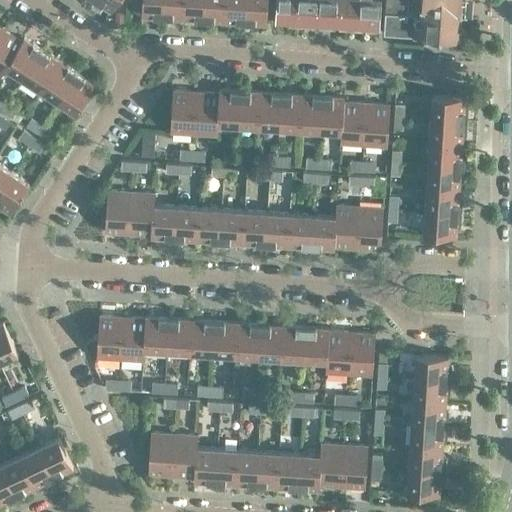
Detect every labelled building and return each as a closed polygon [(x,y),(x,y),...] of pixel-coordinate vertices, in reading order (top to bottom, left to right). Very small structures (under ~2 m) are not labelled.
[(117,0),(96,0),(111,10),(117,0)] [(163,16),(163,0),(142,0),(141,14),(163,16)] [(183,17),(184,0),(163,0),(163,16),(183,17)] [(204,18),(205,0),(184,0),(183,17),(204,18)] [(224,20),(225,0),(205,0),(204,18),(224,20)] [(245,21),(246,0),(225,0),(224,20),(245,21)] [(267,0),(246,0),(245,21),(267,23),(267,0)] [(295,23),(296,0),(276,0),(275,21),(295,23)] [(316,24),(317,0),(296,0),(295,23),(316,24)] [(337,25),(338,0),(317,0),(316,24),(337,25)] [(357,27),(359,0),(338,0),(337,25),(357,27)] [(359,0),(357,27),(379,28),(380,0),(359,0)] [(463,7),(463,0),(385,0),(385,12),(460,17),(460,9),(463,7)] [(459,25),(459,21),(460,17),(385,12),(384,33),(458,38),(458,34),(461,32),(462,26),(459,25)] [(115,13),(114,21),(124,22),(125,13),(115,13)] [(23,41),(21,40),(3,28),(0,31),(0,75),(6,66),(23,41)] [(24,36),(21,40),(23,41),(6,66),(23,77),(42,48),(24,36)] [(59,59),(42,48),(23,77),(40,88),(59,59)] [(57,100),(76,70),(59,59),(40,88),(57,100)] [(94,82),(76,70),(57,100),(75,111),(94,82)] [(238,124),(240,89),(219,88),(219,92),(220,92),(218,123),(238,124)] [(194,133),(196,90),(173,89),(170,131),(194,133)] [(259,125),(261,90),(240,89),(238,124),(259,125)] [(220,92),(219,92),(196,90),(194,133),(217,134),(218,123),(220,92)] [(279,127),(282,92),(261,90),(259,125),(279,127)] [(300,128),(302,93),(282,92),(279,127),(300,128)] [(321,129),(323,94),(302,93),(300,128),(321,129)] [(341,131),(343,100),(344,100),(344,96),(323,94),(321,129),(341,131)] [(433,94),(431,118),(467,120),(468,106),(464,105),(465,96),(433,94)] [(366,102),(344,100),(343,100),(341,131),(340,142),(364,144),(366,102)] [(2,108),(13,115),(18,108),(7,101),(2,108)] [(390,103),(366,102),(364,144),(387,145),(390,103)] [(404,103),(395,102),(394,115),(403,116),(404,103)] [(0,113),(0,124),(5,127),(10,120),(0,113)] [(402,128),(403,116),(394,115),(393,128),(402,128)] [(37,131),(42,123),(31,116),(26,124),(37,131)] [(466,135),(467,120),(431,118),(429,141),(462,143),(462,134),(466,135)] [(37,131),(48,138),(53,130),(42,123),(37,131)] [(29,143),(34,135),(23,128),(18,136),(29,143)] [(154,156),(155,132),(142,131),(141,156),(154,156)] [(40,150),(45,142),(34,135),(29,143),(40,150)] [(461,151),(462,143),(429,141),(428,163),(464,166),(465,151),(461,151)] [(401,149),(392,148),(391,161),(400,162),(401,149)] [(192,159),(193,150),(180,149),(179,158),(192,159)] [(205,151),(193,150),(192,159),(205,160),(205,151)] [(223,152),(223,161),(236,162),(236,153),(223,152)] [(249,153),(236,153),(236,162),(248,162),(249,153)] [(265,154),(264,163),(277,164),(277,155),(265,154)] [(290,156),(277,155),(277,164),(290,165),(290,156)] [(306,157),(305,166),(318,167),(319,158),(306,157)] [(331,159),(319,158),(318,167),(331,168),(331,159)] [(134,160),(121,159),(121,168),(134,169),(134,160)] [(146,170),(147,161),(134,160),(134,169),(146,170)] [(362,170),(363,161),(350,160),(349,169),(362,170)] [(362,170),(375,171),(375,162),(363,161),(362,170)] [(399,174),(400,162),(391,161),(391,174),(399,174)] [(179,163),(166,162),(166,171),(178,172),(179,163)] [(0,188),(11,171),(0,163),(0,188)] [(191,172),(191,163),(179,163),(178,172),(191,172)] [(463,180),(464,166),(428,163),(427,186),(459,189),(459,180),(463,180)] [(224,166),(212,165),(211,174),(224,175),(224,166)] [(237,175),(237,166),(224,166),(224,175),(237,175)] [(270,169),(257,168),(257,177),(270,178),(270,169)] [(282,178),(283,169),(270,169),(270,178),(282,178)] [(29,182),(11,171),(0,188),(0,204),(10,211),(29,182)] [(316,172),(303,171),(303,180),(315,181),(316,172)] [(328,181),(328,172),(316,172),(315,181),(328,181)] [(361,183),(362,175),(349,174),(348,183),(361,183)] [(374,184),(374,175),(362,175),(361,183),(374,184)] [(458,196),(459,189),(427,186),(425,209),(461,211),(462,197),(458,196)] [(128,232),(131,190),(107,188),(105,230),(128,232)] [(152,234),(154,203),(154,192),(131,190),(128,232),(150,233),(152,234)] [(398,194),(389,194),(388,206),(397,207),(398,194)] [(174,237),(176,205),(154,203),(152,234),(150,233),(150,235),(174,237)] [(357,247),(360,205),(336,203),(335,215),(333,245),(335,245),(357,247)] [(197,238),(199,206),(176,205),(174,237),(197,238)] [(383,206),(360,205),(357,247),(381,248),(383,206)] [(220,240),(222,208),(199,206),(197,238),(220,240)] [(397,220),(397,207),(388,206),(388,219),(397,220)] [(242,241),(244,209),(222,208),(220,240),(242,241)] [(265,243),(267,210),(244,209),(242,241),(265,243)] [(460,226),(461,212),(461,211),(425,209),(424,233),(456,235),(456,226),(460,226)] [(288,244),(290,212),(267,210),(265,243),(288,244)] [(311,246),(313,213),(290,212),(288,244),(311,246)] [(333,245),(335,215),(313,213),(311,246),(335,247),(335,245),(333,245)] [(120,358),(123,316),(99,314),(97,356),(120,358)] [(167,349),(169,316),(145,315),(145,317),(146,317),(144,347),(167,349)] [(146,317),(145,317),(123,316),(120,358),(144,359),(144,347),(146,317)] [(189,350),(192,318),(169,316),(167,349),(189,350)] [(212,352),(214,319),(192,318),(189,350),(212,352)] [(235,353),(237,321),(214,319),(212,352),(235,353)] [(3,321),(0,322),(0,360),(18,352),(3,321)] [(258,355),(260,322),(237,321),(235,353),(258,355)] [(281,356),(283,324),(260,322),(258,355),(281,356)] [(304,358),(306,325),(283,324),(281,356),(304,358)] [(326,359),(328,329),(329,329),(329,327),(306,325),(304,358),(326,359)] [(348,372),(351,330),(329,329),(328,329),(326,359),(325,371),(348,372)] [(375,332),(351,330),(348,372),(372,374),(375,332)] [(416,353),(414,376),(451,379),(452,364),(448,364),(448,355),(416,353)] [(387,362),(378,362),(377,374),(386,375),(387,362)] [(385,388),(386,375),(377,374),(376,387),(385,388)] [(450,394),(451,379),(414,376),(413,399),(445,401),(446,393),(450,394)] [(106,379),(105,388),(118,388),(119,379),(106,379)] [(131,380),(119,379),(118,388),(131,389),(131,380)] [(152,382),(151,391),(164,391),(165,382),(152,382)] [(177,383),(165,382),(164,391),(177,392),(177,383)] [(198,384),(197,394),(210,394),(210,385),(198,384)] [(17,399),(29,394),(25,385),(13,391),(17,399)] [(223,386),(210,385),(210,394),(222,395),(223,386)] [(243,387),(243,396),(255,397),(256,388),(243,387)] [(269,389),(256,388),(255,397),(268,398),(269,389)] [(2,396),(5,405),(17,399),(13,391),(2,396)] [(303,400),(304,391),(291,391),(290,400),(303,400)] [(316,392),(304,391),(303,400),(316,401),(316,392)] [(347,403),(347,394),(335,393),(334,402),(347,403)] [(360,395),(347,394),(347,403),(359,404),(360,395)] [(177,397),(164,396),(163,405),(176,406),(177,397)] [(189,407),(189,398),(177,397),(176,406),(189,407)] [(19,403),(23,412),(35,406),(31,398),(19,403)] [(220,400),(208,399),(207,408),(220,409),(220,400)] [(445,410),(445,401),(413,399),(411,422),(448,425),(449,410),(445,410)] [(232,410),(233,401),(220,400),(220,409),(232,410)] [(261,403),(249,402),(248,411),(261,412),(261,403)] [(23,412),(19,403),(8,409),(12,417),(23,412)] [(274,413),(274,403),(261,403),(261,412),(274,413)] [(302,414),(303,405),(290,404),(289,414),(302,414)] [(315,415),(315,406),(303,405),(302,414),(315,415)] [(346,417),(347,408),(334,407),(333,416),(346,417)] [(384,408),(375,407),(374,420),(383,421),(384,408)] [(359,418),(359,409),(347,408),(346,417),(359,418)] [(374,420),(373,433),(382,433),(383,421),(374,420)] [(447,439),(448,425),(411,422),(410,445),(442,447),(443,439),(447,439)] [(172,474),(174,432),(151,431),(148,473),(172,474)] [(195,476),(197,445),(198,434),(174,432),(172,474),(194,476),(195,476)] [(58,436),(39,445),(54,476),(73,467),(58,436)] [(342,485),(344,443),(321,442),(320,453),(318,484),(319,484),(342,485)] [(368,445),(344,443),(342,485),(365,487),(368,445)] [(54,476),(39,445),(20,454),(35,485),(54,476)] [(215,481),(217,447),(197,445),(195,476),(194,476),(194,480),(215,481)] [(442,455),(442,447),(410,445),(408,468),(445,470),(446,456),(442,455)] [(236,483),(238,448),(217,447),(215,481),(236,483)] [(256,484),(259,449),(238,448),(236,483),(256,484)] [(277,485),(279,451),(259,449),(256,484),(277,485)] [(298,487),(300,452),(279,451),(277,485),(298,487)] [(318,484),(320,453),(300,452),(298,487),(319,488),(319,484),(318,484)] [(381,453),(372,453),(371,466),(380,466),(381,453)] [(35,485),(20,454),(2,463),(17,494),(35,485)] [(0,502),(17,494),(2,463),(0,463),(0,502)] [(371,466),(371,478),(380,479),(380,466),(371,466)] [(444,485),(445,470),(408,468),(407,492),(439,494),(440,485),(444,485)]
